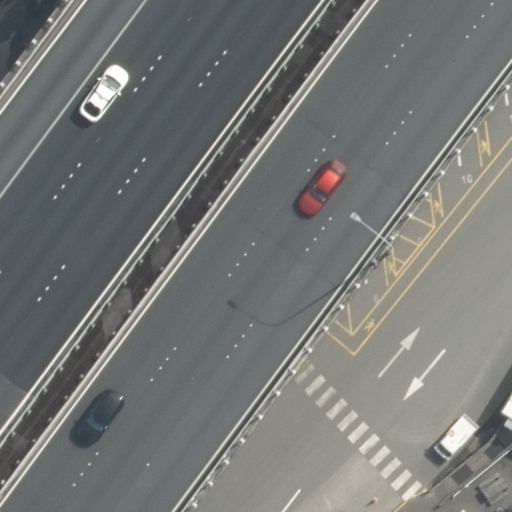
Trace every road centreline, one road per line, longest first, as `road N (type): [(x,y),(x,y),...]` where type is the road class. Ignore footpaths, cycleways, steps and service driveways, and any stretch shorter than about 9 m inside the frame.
road 1 (motorway): [(437,0),(52,511)]
road 2 (motorway): [(0,351),(241,23)]
road 3 (motorway): [(0,244),(241,23)]
